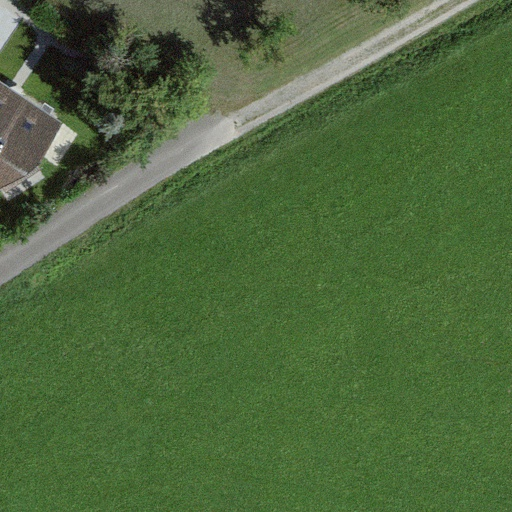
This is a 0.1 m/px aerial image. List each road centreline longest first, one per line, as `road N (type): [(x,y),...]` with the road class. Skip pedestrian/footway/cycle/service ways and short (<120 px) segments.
road 1 (residential): [(0,280),(238,122)]
road 2 (track): [(238,122),(460,0)]
